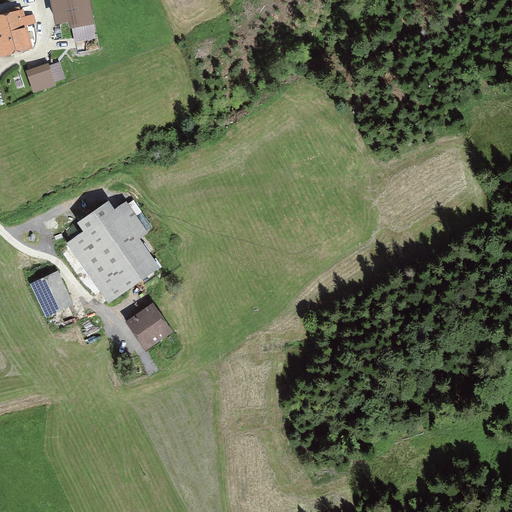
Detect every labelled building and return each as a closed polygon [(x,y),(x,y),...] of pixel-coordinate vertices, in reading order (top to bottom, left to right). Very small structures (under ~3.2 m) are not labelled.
[(70,29),(94,24),(89,0),(50,0),(56,25),(69,22),(70,29)] [(0,10),(0,49),(22,44),(14,7),(0,10)] [(50,85),(44,61),(15,69),(21,92),(50,85)] [(66,243),(109,304),(160,268),(140,239),(148,233),(126,202),(115,209),(109,201),(77,223),(83,231),(66,243)] [(46,318),(74,305),(58,271),(30,283),(46,318)] [(153,303),(126,322),(146,351),(174,332),(153,303)]
